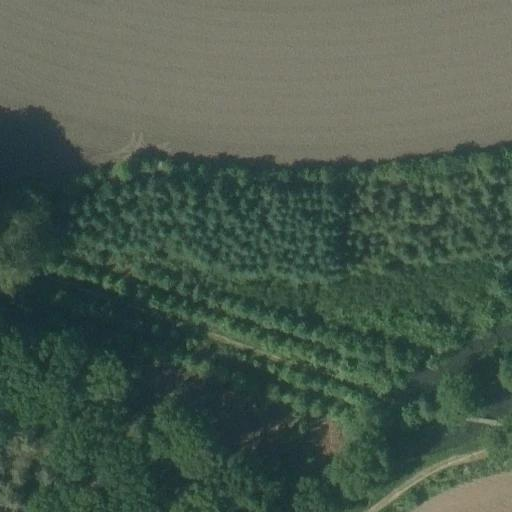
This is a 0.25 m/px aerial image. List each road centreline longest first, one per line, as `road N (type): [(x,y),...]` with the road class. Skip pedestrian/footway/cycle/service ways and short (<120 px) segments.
road 1 (track): [(0,259),(508,427)]
road 2 (track): [(370,511),(511,428)]
